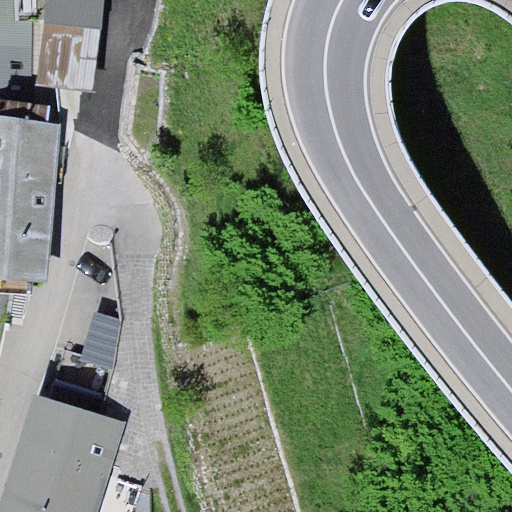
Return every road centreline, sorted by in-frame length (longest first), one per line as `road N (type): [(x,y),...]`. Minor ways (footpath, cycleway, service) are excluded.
road 1 (secondary): [(511,385),(361,190),(340,150),(321,65),(326,24),(343,0)]
road 2 (unknown): [(83,168),(126,195),(135,226),(177,511)]
